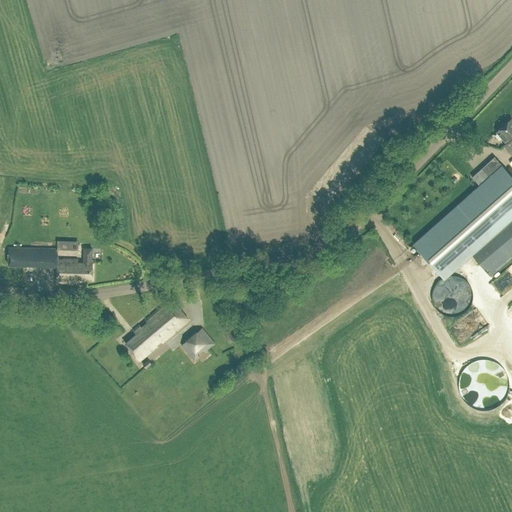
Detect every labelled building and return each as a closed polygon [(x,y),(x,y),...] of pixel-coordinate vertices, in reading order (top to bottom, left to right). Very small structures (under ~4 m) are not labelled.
[(58,78),(48,79),(50,88),(42,90),(44,102),(48,102),(48,105),(63,103),(58,78)] [(66,180),(86,174),(68,115),(52,120),(48,131),(45,121),(42,120),(40,124),(43,124),(28,128),(44,133),(44,139),(39,139),(32,136),(32,145),(44,149),(44,155),(49,155),(49,151),(45,150),(47,144),(57,147),(61,163),(61,168),(38,168),(38,178),(41,186),(59,180),(59,176),(62,167),(66,180)] [(511,120),(511,119),(497,132),(509,146),(507,148),(511,154),(511,120)] [(342,134),(332,143),(337,149),(347,140),(342,134)] [(511,177),(494,157),(472,177),(479,186),(414,244),(442,276),(446,271),(448,273),(450,273),(473,252),(492,273),(511,254),(511,177)] [(78,244),(80,213),(23,210),(21,239),(31,240),(31,244),(46,245),(46,240),(60,240),(60,243),(78,244)] [(58,249),(9,247),(9,265),(57,266),(57,282),(80,283),(80,279),(92,280),(93,263),(92,263),(92,248),(84,248),(84,262),(78,262),(78,259),(57,259),(58,249)] [(162,342),(189,320),(171,298),(145,320),(148,322),(142,327),(139,325),(133,330),(137,334),(126,343),(140,360),(162,342)] [(464,322),(469,331),(487,319),(481,310),(464,322)] [(229,342),(242,335),(233,319),(220,326),(229,342)] [(180,344),(194,360),(199,355),(198,354),(202,350),(204,351),(214,342),(201,327),(180,344)] [(146,368),(152,364),(148,360),(143,364),(146,368)]
